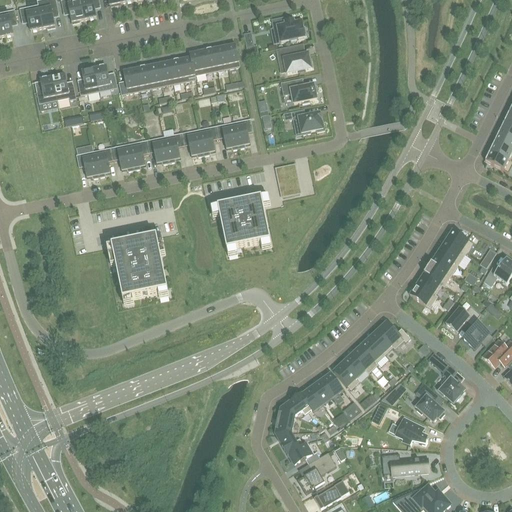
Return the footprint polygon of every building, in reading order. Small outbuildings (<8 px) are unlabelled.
[(37,2),(38,7),(43,30),(47,29),(47,31),(55,29),(55,28),(53,17),(59,16),(55,0),(54,0),(49,1),(49,0),(37,2)] [(79,0),(72,0),(61,2),(64,15),(70,14),(72,24),(73,26),(81,24),(80,23),(84,22),(79,0)] [(79,0),(84,22),(96,19),(94,9),(101,7),(99,0),(79,0)] [(38,7),(20,11),(22,24),(29,22),(31,33),(43,30),(38,7)] [(0,14),(0,32),(1,39),(13,36),(11,26),(18,25),(15,12),(0,14)] [(306,38),(304,29),(303,29),(301,24),(294,25),(293,22),(286,24),(285,19),(272,22),(274,32),(278,31),(280,43),(289,41),(289,42),(298,41),(298,40),(306,38)] [(252,34),(244,36),(248,57),(256,55),(252,34)] [(302,46),(278,51),(280,62),(284,61),(287,74),(298,72),(299,74),(305,73),(305,71),(311,70),(310,68),(313,68),(312,61),(309,61),(308,56),(303,57),(302,54),(304,53),(302,46)] [(236,47),(224,49),(229,71),(240,69),(236,47)] [(218,73),(229,71),(224,49),(213,51),(218,73)] [(213,51),(202,54),(206,76),(218,73),(213,51)] [(191,56),(196,82),(196,78),(206,76),(202,54),(191,56)] [(191,60),(180,62),(185,84),(196,82),(191,56),(190,56),(191,60)] [(180,62),(169,65),(173,87),(185,84),(180,62)] [(169,65),(158,67),(162,89),(173,87),(169,65)] [(146,69),(151,91),(162,89),(158,67),(146,69)] [(107,68),(94,71),(99,94),(118,90),(115,78),(109,79),(107,68)] [(146,69),(135,72),(140,94),(151,91),(146,69)] [(99,94),(94,71),(90,72),(90,70),(82,72),(82,73),(84,84),(78,85),(81,98),(99,94)] [(119,85),(122,97),(140,94),(135,72),(124,74),(126,83),(119,85)] [(53,79),(58,103),(70,100),(70,102),(77,101),(74,86),(67,87),(65,77),(65,75),(57,77),(57,78),(53,79)] [(39,106),(58,103),(53,79),(41,82),(43,92),(37,94),(39,106)] [(295,82),(281,85),(283,98),(292,96),(294,106),(302,104),(302,106),(310,104),(310,102),(317,101),(316,95),(318,94),(316,88),(315,88),(314,86),(296,90),(295,82)] [(306,117),(305,112),(291,114),(293,121),(294,127),(300,126),(302,137),(311,135),(311,133),(316,132),(316,134),(326,132),(324,123),(322,124),(320,115),(306,117)] [(511,126),(511,114),(510,113),(509,116),(507,118),(505,117),(503,122),(505,123),(511,126)] [(291,114),(284,116),(285,122),(293,121),(291,114)] [(234,125),(239,151),(246,150),(245,147),(250,146),(248,134),(254,133),(251,121),(234,125)] [(498,133),(500,134),(511,139),(511,126),(505,123),(504,126),(502,129),(500,127),(498,133)] [(234,125),(216,129),(219,141),(225,139),(227,151),(232,150),(232,153),(239,151),(234,125)] [(199,132),(204,158),(211,157),(210,154),(215,153),(213,142),(219,141),(216,129),(199,132)] [(204,158),(199,132),(181,136),(184,148),(190,147),(192,158),(197,157),(198,160),(204,158)] [(511,139),(500,134),(499,135),(496,143),(495,143),(511,151),(511,139)] [(164,139),(169,166),(176,164),(175,161),(180,160),(178,150),(184,148),(181,136),(164,139)] [(169,166),(164,139),(146,143),(149,156),(155,154),(157,165),(162,164),(163,167),(169,166)] [(134,173),(141,171),(141,168),(145,167),(143,157),(149,156),(146,143),(129,147),(134,173)] [(495,145),(491,153),(490,153),(511,164),(511,163),(511,162),(511,151),(495,143),(495,145)] [(129,147),(112,150),(114,163),(120,162),(122,172),(127,171),(128,174),(134,173),(129,147)] [(114,163),(112,150),(94,154),(100,180),(106,179),(106,176),(111,175),(108,164),(114,163)] [(490,154),(485,163),(491,166),(509,175),(511,167),(511,163),(511,164),(490,153),(490,154)] [(100,180),(94,154),(77,157),(79,170),(85,168),(87,179),(92,178),(93,181),(100,180)] [(237,250),(261,245),(263,252),(272,250),(264,209),(271,208),(269,198),(211,210),(213,220),(220,218),(229,259),(238,257),(237,250)] [(452,235),(450,234),(447,239),(448,240),(446,244),(466,257),(473,246),(453,233),(452,235)] [(125,308),(134,306),(133,301),(159,295),(160,300),(169,299),(161,259),(166,258),(162,238),(107,250),(111,269),(116,268),(125,308)] [(439,254),(459,268),(466,257),(446,244),(439,254)] [(490,251),(480,267),(487,271),(495,257),(497,255),(490,251)] [(432,264),(432,265),(452,278),(459,268),(439,254),(438,255),(437,254),(433,260),(434,261),(432,264)] [(494,267),(484,284),(491,289),(498,280),(507,287),(511,280),(511,263),(507,260),(499,270),(494,267)] [(442,288),(444,289),(452,278),(432,265),(424,276),(442,288)] [(442,288),(424,276),(417,287),(435,299),(436,298),(442,288)] [(417,287),(410,298),(430,311),(438,299),(436,298),(435,299),(417,287)] [(491,306),(486,311),(492,317),(497,311),(491,306)] [(470,309),(465,315),(459,311),(445,327),(456,336),(466,324),(471,328),(480,318),(470,309)] [(387,324),(378,333),(395,351),(404,343),(406,345),(411,340),(401,331),(397,335),(392,329),(387,324)] [(494,340),(479,326),(464,343),(475,352),(481,345),(486,349),(494,340)] [(378,333),(370,341),(385,357),(393,350),(395,352),(395,351),(378,333)] [(370,341),(361,349),(378,367),(376,365),(385,357),(370,341)] [(494,369),(499,364),(504,368),(511,359),(511,345),(511,344),(505,349),(499,343),(484,359),(494,369)] [(361,349),(352,357),(369,376),(378,367),(361,349)] [(434,355),(428,362),(435,368),(441,360),(434,355)] [(352,357),(343,365),(357,380),(360,384),(361,384),(357,380),(365,373),(369,376),(352,357)] [(343,365),(335,373),(349,388),(357,380),(343,365)] [(460,387),(458,386),(452,380),(457,374),(450,368),(442,376),(446,380),(441,386),(444,388),(439,393),(454,406),(466,392),(460,387)] [(343,393),(332,376),(322,383),(333,400),(343,393)] [(322,383),(312,390),(324,407),(333,400),(322,383)] [(416,396),(420,400),(414,407),(418,411),(417,412),(422,417),(423,415),(433,424),(437,420),(438,421),(439,420),(440,421),(445,416),(444,415),(445,414),(439,409),(432,403),(437,397),(425,386),(416,396)] [(310,408),(314,414),(324,407),(312,390),(302,397),(310,408)] [(282,411),(295,418),(310,408),(302,397),(302,396),(302,397),(282,411)] [(382,403),(393,408),(398,403),(390,396),(382,403)] [(384,418),(387,410),(380,407),(376,414),(384,418)] [(345,417),(350,423),(362,414),(357,408),(345,417)] [(282,411),(281,416),(280,416),(277,427),(278,427),(277,431),(278,432),(277,436),(292,436),(295,418),(282,411)] [(344,415),(334,422),(340,430),(350,423),(345,417),(344,415)] [(404,420),(396,438),(404,442),(403,445),(410,448),(413,444),(426,447),(428,439),(422,436),(425,430),(404,420)] [(282,446),(282,447),(288,458),(300,451),(292,436),(277,436),(282,446)] [(289,458),(295,468),(313,458),(307,447),(300,451),(288,458),(289,458)] [(298,483),(306,496),(325,485),(321,478),(337,469),(328,455),(308,467),(312,474),(298,483)] [(382,458),(383,467),(392,466),(393,478),(429,475),(428,462),(420,463),(419,461),(415,462),(415,463),(400,464),(400,456),(382,458)] [(314,501),(321,511),(350,495),(343,484),(314,501)] [(428,488),(393,504),(397,508),(400,506),(404,511),(408,508),(411,511),(419,511),(424,509),(426,511),(445,511),(451,507),(442,497),(439,500),(428,488)]
